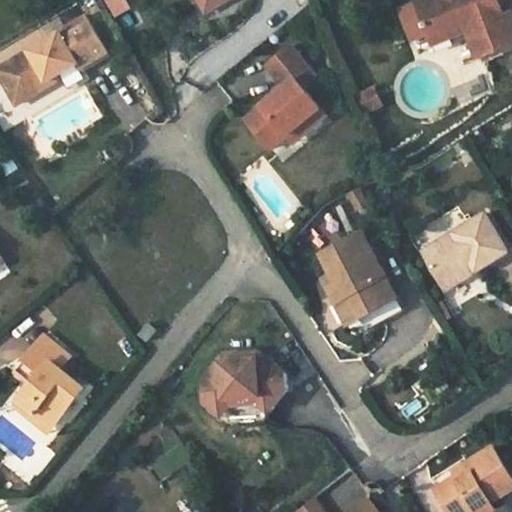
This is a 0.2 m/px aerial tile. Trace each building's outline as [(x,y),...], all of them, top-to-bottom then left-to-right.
[(104,0),(114,18),(131,9),(126,0),(104,0)] [(200,0),(208,12),(227,0),(200,0)] [(430,35),(432,39),(466,25),(468,30),(481,60),(511,47),(511,0),(424,0),(401,9),(413,41),(430,35)] [(109,53),(92,23),(65,39),(61,32),(0,68),(0,74),(12,96),(45,77),(47,82),(59,75),(78,64),(81,68),(109,53)] [(466,25),(432,39),(434,44),(468,30),(466,25)] [(291,45),(267,65),(285,87),(247,120),(272,149),(290,135),(304,123),(310,130),(329,115),(305,86),(316,77),(291,45)] [(45,77),(12,96),(18,106),(62,80),(59,75),(47,82),(45,77)] [(374,88),(357,95),(365,113),(382,106),(374,88)] [(304,123),(290,135),(296,142),(310,130),(304,123)] [(448,291),(471,276),(468,271),(474,266),(478,272),(510,252),(486,213),(424,253),(448,291)] [(323,253),(334,274),(338,283),(330,288),(338,304),(350,297),(362,318),(398,298),(363,233),(323,253)] [(468,271),(471,276),(478,272),(474,266),(468,271)] [(325,279),(330,288),(338,283),(334,274),(325,279)] [(338,304),(349,325),(362,318),(350,297),(338,304)] [(151,323),(141,335),(150,342),(159,331),(151,323)] [(45,336),(25,362),(41,374),(33,384),(20,400),(38,414),(40,411),(57,424),(86,389),(61,368),(70,355),(45,336)] [(228,423),(264,419),(287,391),(285,373),(260,353),(240,355),(241,361),(218,363),(203,382),(205,404),(228,423)] [(241,361),(240,355),(224,357),(218,363),(241,361)] [(17,371),(33,384),(41,374),(25,362),(17,371)] [(52,432),(57,424),(40,411),(38,414),(20,400),(17,405),(52,432)] [(161,481),(193,462),(177,436),(145,456),(161,481)] [(450,511),(478,511),(479,511),(494,502),(511,490),(511,474),(494,446),(475,457),(478,463),(436,489),(450,511)] [(379,511),(368,498),(350,511),(379,511)] [(479,511),(478,511),(494,511),(499,509),(494,502),(479,511)]
